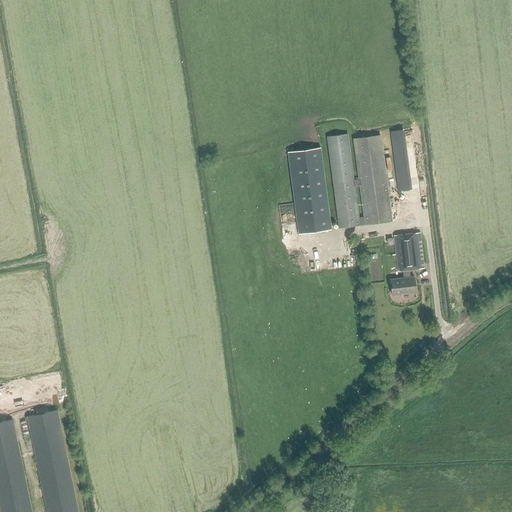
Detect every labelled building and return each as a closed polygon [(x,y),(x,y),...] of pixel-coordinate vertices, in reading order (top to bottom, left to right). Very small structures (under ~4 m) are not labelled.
[(391,131),(398,191),(409,190),(402,130),(391,131)] [(348,134),(326,137),(339,229),(360,226),(355,187),(359,186),(364,225),(392,221),(381,135),(353,139),(358,179),(354,180),(348,134)] [(321,148),(287,152),(298,234),(331,230),(321,148)] [(394,236),(398,271),(398,272),(402,271),(403,278),(390,280),(392,296),(416,293),(414,277),(410,278),(409,271),(424,269),(424,268),(420,233),(394,236)] [(78,511),(57,410),(44,413),(43,408),(35,410),(36,415),(27,417),(46,511),(32,511),(13,420),(0,422),(0,511),(78,511)]
